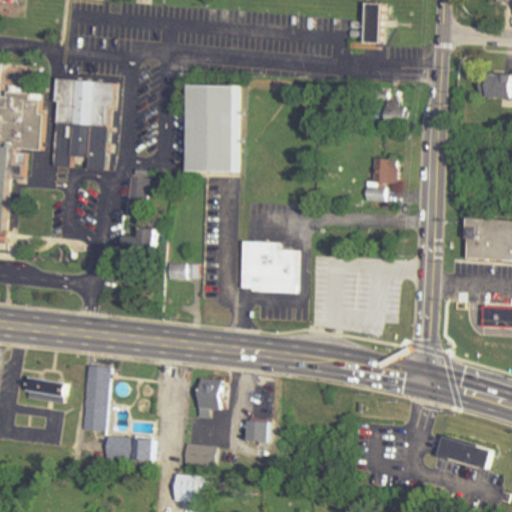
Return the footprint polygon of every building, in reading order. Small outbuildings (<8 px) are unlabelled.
[(373,8),(371,45),(390,46),(392,8),(373,8)] [(511,73),(492,73),(491,97),(511,97),(511,73)] [(66,82),(59,169),(75,170),(76,158),(93,159),(92,173),(116,175),(122,86),(66,82)] [(198,91),(196,178),(244,180),(247,92),(198,91)] [(0,151),(0,103),(3,104),(4,97),(11,98),(11,93),(51,97),(45,156),(32,155),(0,151)] [(394,119),(415,120),(415,107),(394,106),(394,119)] [(0,151),(0,247),(10,248),(15,186),(29,187),(32,155),(0,151)] [(391,202),(392,183),(405,183),(406,159),(382,158),(381,181),(372,181),(372,201),(391,202)] [(154,177),(136,177),(134,217),(152,217),(154,177)] [(478,259),(511,261),(511,218),(480,217),(478,259)] [(129,251),(166,252),(167,228),(145,228),(145,235),(129,235),(129,251)] [(251,243),(249,292),(300,294),(302,258),(287,258),(288,244),(251,243)] [(511,310),(489,309),(488,329),(511,330),(511,310)] [(41,361),(33,407),(76,414),(84,368),(41,361)] [(92,369),(91,435),(109,435),(111,369),(92,369)] [(208,418),(217,418),(217,410),(231,410),(232,379),(210,378),(208,418)] [(255,441),(278,441),(279,421),(255,421),(255,441)] [(447,435),(440,456),(489,470),(495,449),(447,435)] [(113,438),(112,460),(159,463),(160,441),(113,438)] [(224,446),(193,444),(192,464),(223,466),(224,446)] [(216,476),(176,474),(176,485),(183,485),(182,501),(215,503),(216,476)]
